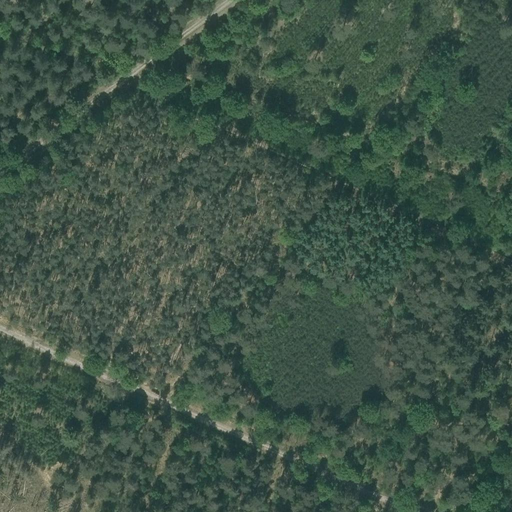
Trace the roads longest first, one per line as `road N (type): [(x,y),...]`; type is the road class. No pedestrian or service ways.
road 1 (track): [(0,325),(416,511)]
road 2 (track): [(231,0),(0,175)]
